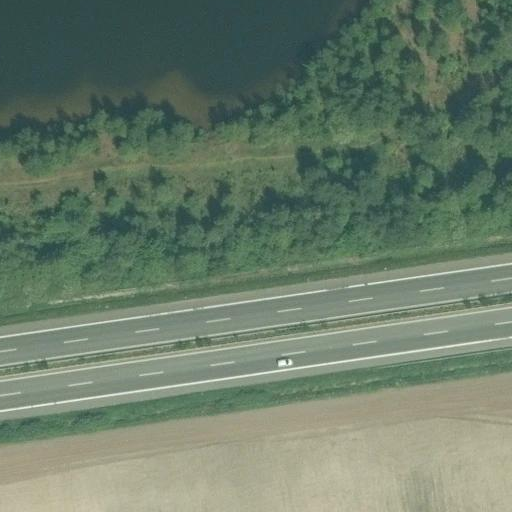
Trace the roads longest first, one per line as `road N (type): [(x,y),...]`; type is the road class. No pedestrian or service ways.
road 1 (trunk): [(0,399),(511,325)]
road 2 (trunk): [(511,281),(0,353)]
